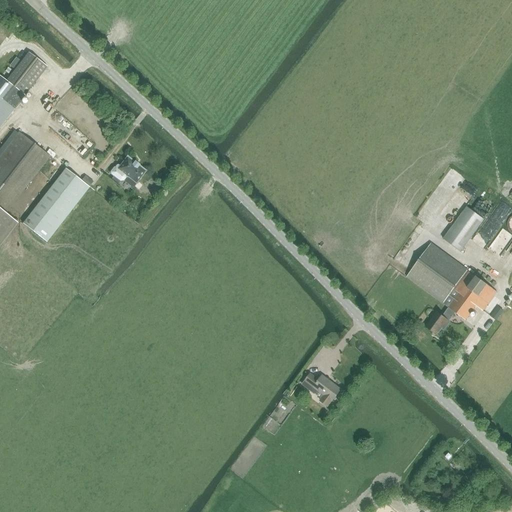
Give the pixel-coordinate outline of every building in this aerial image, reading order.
[(6,82),(0,76),(0,127),(24,96),(47,67),(29,52),(6,82)] [(16,58),(11,65),(15,69),(20,61),(16,58)] [(19,133),(0,157),(0,242),(16,222),(6,214),(50,157),(19,133)] [(114,167),(110,172),(111,174),(120,181),(124,181),(126,178),(128,177),(136,184),(146,171),(127,156),(118,168),(116,167),(114,167)] [(46,242),(48,241),(89,187),(65,169),(22,224),(46,242)] [(461,252),(485,220),(467,207),(443,239),(461,252)] [(488,246),(498,253),(511,235),(501,228),(488,246)] [(407,277),(449,308),(442,316),(437,312),(425,327),(437,336),(442,330),(444,331),(451,321),(450,321),(455,313),(466,321),(477,306),(483,311),(497,292),(432,244),(407,277)] [(495,318),(501,308),(496,305),(490,315),(495,318)] [(341,390),(322,375),(318,380),(310,374),(302,384),(315,394),(318,391),(324,395),(320,401),(327,406),(331,401),(332,401),(341,390)]
